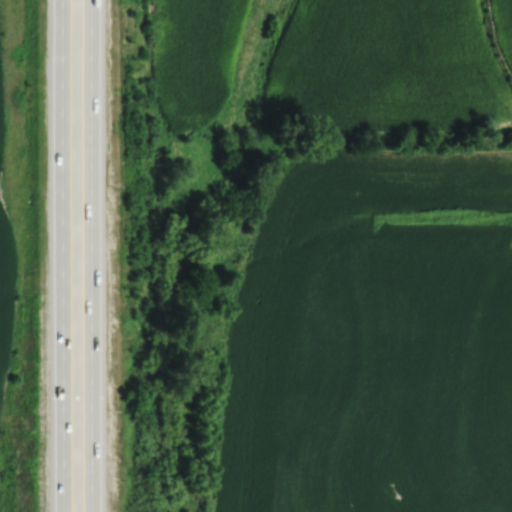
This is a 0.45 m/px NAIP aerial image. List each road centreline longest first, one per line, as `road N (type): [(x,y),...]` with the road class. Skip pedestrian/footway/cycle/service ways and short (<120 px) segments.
road 1 (trunk): [(87,511),(86,0)]
road 2 (trunk): [(58,0),(59,511)]
